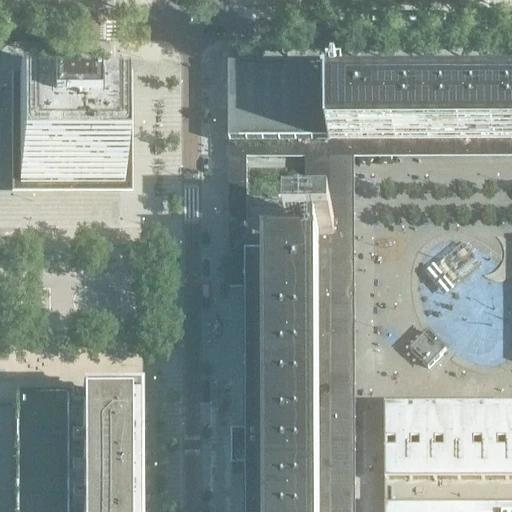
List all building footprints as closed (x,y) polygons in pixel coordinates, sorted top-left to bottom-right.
[(511,146),(511,71),(330,72),(331,147),(446,146),(446,159),(495,159),(495,146),(511,146)] [(331,147),(330,72),(230,72),(230,147),(331,147)] [(123,191),(123,87),(18,87),(19,191),(123,191)] [(335,242),(335,225),(290,225),(290,243),(335,242)] [(277,242),(277,226),(261,226),(261,242),(277,242)] [(315,511),(314,258),(247,259),(247,440),(248,474),(247,511),(315,511)] [(429,370),(446,352),(428,335),(411,353),(429,370)] [(137,511),(137,449),(137,407),(14,407),(14,511),(137,511)] [(511,484),(511,414),(474,415),(474,463),(500,463),(500,485),(511,484)] [(426,463),(426,415),(401,415),(402,463),(426,463)] [(474,463),(474,415),(426,415),(426,463),(474,463)] [(248,474),(247,440),(234,440),(234,439),(233,439),(233,475),(234,475),(234,474),(248,474)] [(511,484),(500,485),(500,463),(474,463),(426,463),(402,463),(402,485),(392,485),(392,501),(511,500),(511,484)] [(511,511),(511,500),(392,501),(387,501),(386,511),(511,511)]
